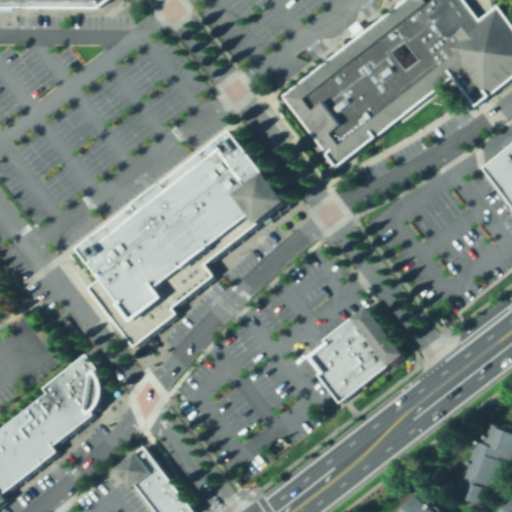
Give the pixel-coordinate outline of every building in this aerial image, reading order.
[(467,0),(481,18),(437,52),(455,75),(337,166),(282,94),(362,32),(404,0),(467,0)] [(455,75),(437,52),(481,18),(500,4),(511,19),(511,78),(478,105),(455,75)] [(105,276),(82,247),(155,191),(237,128),(260,157),(241,171),(230,179),(217,190),(190,210),(177,221),(163,231),(149,242),(135,253),(114,269),(105,276)] [(511,135),(504,141),(508,146),(510,148),(486,166),(511,200),(511,135)] [(241,171),(260,157),(292,199),(273,214),(241,171)] [(241,171),(273,214),(263,222),(230,179),(241,171)] [(217,190),(230,179),(263,222),(249,232),(217,190)] [(217,190),(249,232),(223,253),(190,210),(217,190)] [(190,210),(223,253),(209,263),(177,221),(190,210)] [(163,231),(177,221),(209,263),(217,274),(204,284),(163,231)] [(163,231),(204,284),(190,295),(149,242),(163,231)] [(149,242),(190,295),(176,306),(135,253),(149,242)] [(114,269),(135,253),(176,306),(180,312),(159,328),(114,269)] [(114,269),(159,328),(137,345),(92,286),(105,276),(114,269)] [(355,316),(370,304),(407,352),(392,364),(370,336),(355,316)] [(342,357),(329,341),(327,337),(355,316),(370,336),(342,357)] [(370,336),(392,364),(343,401),(322,373),(324,371),(342,357),(370,336)] [(342,357),(324,371),(312,354),(329,341),(342,357)] [(105,374),(108,380),(109,387),(109,394),(105,402),(101,408),(94,413),(62,372),(88,352),(105,374)] [(52,380),(62,372),(94,413),(84,421),(52,380)] [(44,394),(47,392),(43,386),(52,380),(84,421),(72,431),(44,394)] [(31,404),(44,394),(72,431),(59,441),(31,404)] [(17,415),(31,404),(59,441),(55,444),(60,450),(50,458),(17,415)] [(1,427),(17,415),(50,458),(34,470),(1,427)] [(496,424),(511,430),(511,459),(505,457),(504,459),(507,460),(498,485),(496,491),(490,507),(461,496),(462,492),(458,491),(459,487),(465,489),(474,465),(467,463),(469,460),(473,462),(480,444),(476,443),(477,439),(484,442),(488,433),(492,434),(496,424)] [(0,448),(0,427),(1,427),(34,470),(23,478),(0,448)] [(139,484),(135,487),(119,467),(148,444),(164,464),(139,484)] [(0,467),(0,448),(23,478),(14,485),(0,467)] [(164,464),(173,476),(148,495),(139,484),(164,464)] [(0,487),(0,467),(14,485),(4,493),(0,487)] [(173,476),(199,509),(195,511),(161,511),(148,495),(173,476)] [(0,504),(0,487),(4,493),(9,498),(0,504)] [(406,511),(421,495),(432,504),(435,501),(440,505),(437,509),(440,511),(406,511)]
